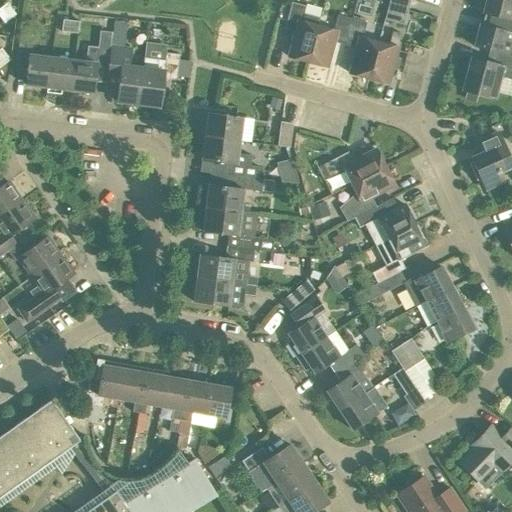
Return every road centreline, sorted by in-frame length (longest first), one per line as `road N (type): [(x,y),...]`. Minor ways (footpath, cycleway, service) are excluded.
road 1 (residential): [(336,463),(411,446),(462,416),(497,377),(510,335),(507,308),(421,126)]
road 2 (residential): [(140,327),(161,156),(148,138),(0,122)]
road 3 (residential): [(140,327),(241,337),(336,463)]
road 4 (residential): [(421,126),(256,85)]
road 5 (residential): [(0,392),(75,339),(111,326),(140,327)]
road 6 (residential): [(421,126),(456,0)]
